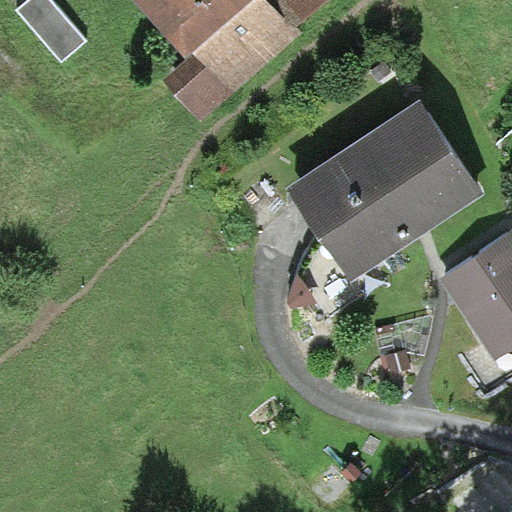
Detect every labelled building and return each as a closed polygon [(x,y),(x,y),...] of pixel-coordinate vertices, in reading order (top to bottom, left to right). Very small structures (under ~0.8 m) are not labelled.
[(87,35),(58,0),(18,0),(16,2),(61,57),(87,35)] [(155,0),(186,36),(193,31),(199,39),(165,68),(203,113),(305,28),(296,17),(282,0),(155,0)] [(282,0),(296,17),(316,0),(282,0)] [(420,99),(285,188),(347,283),(426,230),(483,193),(420,99)] [(511,229),(439,277),(494,360),(511,348),(511,229)]
